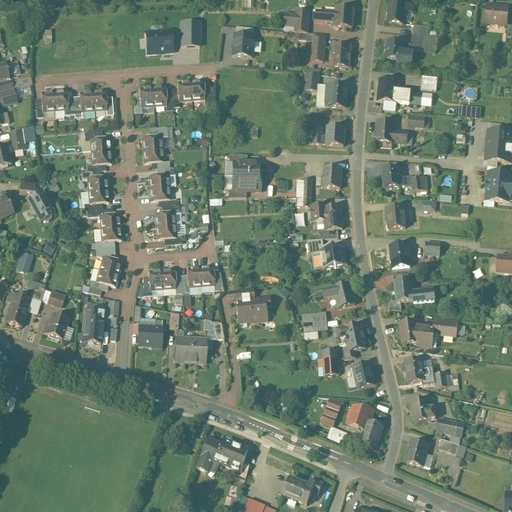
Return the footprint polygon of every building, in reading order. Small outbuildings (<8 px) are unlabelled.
[(413,6),(390,4),(387,25),(404,27),(406,13),(412,14),(413,6)] [(508,9),(486,7),(486,14),(484,16),(485,18),(485,25),(507,27),(508,9)] [(354,11),(336,10),(336,15),(335,25),(335,28),(352,30),(354,11)] [(309,13),(297,12),(296,17),(296,25),(308,26),(309,13)] [(336,15),(314,14),(313,23),(335,25),(336,15)] [(296,17),(286,16),(284,28),(295,29),(296,25),(296,17)] [(199,24),(182,24),(182,48),(199,48),(199,24)] [(308,26),(296,25),(295,29),(295,34),(298,35),(307,35),(308,26)] [(426,28),(414,27),(413,37),(425,38),(426,28)] [(254,31),(236,29),(235,37),(253,39),(254,31)] [(171,33),(145,35),(146,56),(172,54),(171,33)] [(235,37),(233,58),(252,60),(254,39),(253,39),(235,37)] [(425,38),(413,37),(412,47),(424,48),(425,38)] [(437,39),(425,38),(424,48),(436,49),(437,39)] [(403,45),(385,43),(384,50),(388,50),(387,60),(398,62),(401,62),(402,54),(403,45)] [(351,49),(334,47),(332,68),(349,70),(351,49)] [(324,49),(312,48),(312,52),(311,52),(310,62),(323,63),(324,49)] [(413,55),(402,54),(401,62),(398,62),(398,64),(412,66),(413,55)] [(0,81),(8,80),(5,66),(0,67),(0,81)] [(318,77),(307,76),(306,83),(305,92),(317,93),(318,77)] [(437,80),(422,78),(421,91),(436,93),(437,80)] [(203,82),(190,83),(192,104),(204,103),(205,102),(204,99),(204,90),(203,82)] [(397,84),(380,82),(378,103),(395,105),(395,104),(409,106),(410,94),(396,93),(397,84)] [(11,83),(0,85),(0,93),(12,90),(11,83)] [(190,83),(177,84),(178,92),(178,101),(179,104),(192,104),(190,83)] [(17,88),(18,97),(33,96),(32,86),(17,88)] [(348,89),(327,87),(325,109),(329,109),(329,110),(346,111),(348,89)] [(165,88),(152,89),(153,109),(166,108),(166,105),(166,95),(165,88)] [(152,89),(139,90),(140,97),(140,107),(141,110),(153,109),(152,89)] [(215,89),(204,90),(204,99),(214,98),(215,89)] [(12,91),(1,94),(3,101),(6,100),(14,98),(12,91)] [(67,92),(54,93),(55,113),(63,113),(68,112),(68,109),(67,100),(67,92)] [(105,92),(92,93),(94,114),(106,113),(107,113),(106,109),(106,100),(105,92)] [(54,93),(41,94),(41,101),(42,111),(42,114),(43,114),(55,113),(54,93)] [(92,93),(79,94),(80,102),(80,111),(81,115),(94,114),(92,93)] [(417,95),(410,94),(409,106),(416,106),(417,95)] [(428,97),(417,95),(416,106),(427,107),(428,97)] [(214,98),(204,99),(205,102),(204,103),(204,108),(214,107),(214,98)] [(74,109),(68,109),(68,112),(63,113),(64,118),(74,117),(75,117),(74,111),(75,111),(74,109)] [(474,110),(459,109),(459,117),(474,118),(474,110)] [(424,120),(409,119),(408,128),(424,129),(424,120)] [(394,125),(377,124),(376,145),(382,145),(381,151),(391,152),(392,146),(393,146),(393,145),(394,133),(394,125)] [(486,132),(489,133),(500,134),(501,126),(487,125),(486,132)] [(322,129),(314,128),(314,138),(322,139),(322,129)] [(166,129),(158,130),(158,139),(162,139),(167,139),(166,129)] [(345,130),(327,129),(327,139),(322,139),(321,147),(326,147),(343,149),(345,130)] [(158,130),(148,131),(149,140),(158,139),(158,130)] [(102,132),(92,133),(93,142),(102,141),(102,132)] [(92,133),(84,133),(84,143),(90,143),(90,142),(93,142),(92,133)] [(408,134),(394,133),(393,145),(407,146),(408,136),(408,134)] [(511,134),(500,134),(489,133),(486,162),(511,165),(511,163),(511,148),(511,139),(511,134)] [(322,139),(314,138),(313,146),(321,147),(322,139)] [(149,140),(142,140),(143,153),(163,152),(162,139),(158,139),(149,140)] [(93,142),(90,142),(90,143),(91,155),(111,153),(110,141),(102,141),(93,142)] [(24,145),(13,146),(13,153),(25,151),(24,145)] [(6,148),(0,149),(0,169),(10,166),(6,148)] [(143,153),(144,166),(151,166),(164,165),(164,164),(163,152),(143,153)] [(91,155),(91,167),(92,168),(95,168),(104,167),(112,166),(111,153),(91,155)] [(246,165),(232,165),(232,179),(260,179),(260,165),(246,165)] [(342,170),(325,169),(323,190),(340,191),(342,170)] [(398,170),(382,172),(384,190),(400,188),(404,188),(403,179),(399,180),(398,170)] [(511,187),(511,176),(488,174),(486,202),(510,204),(511,190),(511,187)] [(156,178),(149,178),(150,191),(170,190),(169,177),(165,177),(156,178)] [(90,180),(87,181),(88,194),(108,192),(107,179),(100,180),(90,180)] [(260,179),(232,179),(232,192),(232,193),(246,193),(260,193),(260,179)] [(420,179),(412,180),(413,194),(427,192),(426,186),(421,187),(420,179)] [(312,181),(304,181),(303,195),(297,194),(297,200),(311,200),(312,181)] [(36,185),(20,183),(19,193),(30,194),(31,194),(35,191),(36,185)] [(170,190),(150,191),(151,204),(158,204),(167,203),(171,203),(171,202),(170,190)] [(42,195),(41,194),(38,196),(35,191),(31,194),(33,198),(27,202),(31,209),(30,210),(34,217),(35,216),(40,224),(42,223),(44,224),(46,224),(48,223),(50,222),(51,220),(51,218),(54,216),(49,207),(42,195)] [(48,192),(42,195),(49,207),(55,204),(48,192)] [(108,192),(88,194),(89,206),(89,207),(92,206),(102,206),(109,205),(108,192)] [(246,193),(232,193),(232,192),(228,192),(228,201),(246,200),(246,193)] [(0,201),(0,220),(13,214),(9,206),(8,207),(4,199),(0,201)] [(311,200),(297,200),(297,209),(310,210),(311,200)] [(435,205),(420,204),(419,212),(435,213),(435,205)] [(324,208),(313,209),(310,212),(311,224),(324,223),(324,222),(325,222),(324,211),(324,208)] [(403,209),(386,211),(388,232),(405,230),(403,209)] [(324,211),(325,222),(324,222),(324,223),(325,232),(338,231),(342,231),(341,210),(324,211)] [(102,212),(93,212),(93,213),(86,213),(87,220),(99,219),(99,218),(103,218),(102,212)] [(162,216),(154,216),(155,229),(175,228),(174,215),(171,215),(162,216)] [(103,218),(99,218),(99,219),(100,231),(120,230),(119,217),(112,217),(103,218)] [(175,228),(155,229),(156,242),(164,242),(173,241),(176,241),(176,240),(175,228)] [(120,230),(100,231),(101,244),(105,244),(114,244),(121,243),(120,230)] [(338,231),(325,232),(320,232),(320,242),(322,242),(338,241),(338,231)] [(320,242),(307,244),(309,259),(321,257),(320,252),(324,251),(322,242),(320,242)] [(407,247),(390,249),(393,271),(410,269),(407,247)] [(334,249),(324,251),(320,252),(321,257),(323,272),(348,268),(345,250),(335,252),(334,249)] [(105,250),(96,251),(97,259),(102,260),(106,260),(105,250)] [(114,250),(105,250),(106,260),(115,263),(114,250)] [(30,258),(22,256),(20,264),(28,266),(30,258)] [(497,275),(511,276),(511,258),(507,258),(499,257),(497,275)] [(106,260),(102,260),(99,272),(118,277),(122,264),(115,263),(106,260)] [(212,268),(199,269),(201,289),(213,288),(214,288),(214,285),(213,275),(212,268)] [(199,269),(186,270),(187,277),(188,287),(188,290),(189,290),(201,289),(199,269)] [(174,271),(161,272),(163,292),(175,291),(176,291),(175,288),(175,278),(174,271)] [(118,277),(99,272),(96,284),(96,285),(99,285),(108,288),(115,289),(118,277)] [(161,272),(148,273),(149,280),(149,290),(150,293),(163,292),(161,272)] [(220,275),(213,275),(214,285),(222,284),(220,275)] [(411,282),(394,284),(396,303),(396,305),(400,305),(413,303),(413,295),(411,282)] [(96,284),(91,283),(89,289),(97,291),(98,291),(99,285),(96,285),(96,284)] [(222,284),(214,285),(214,288),(213,288),(214,293),(223,293),(222,284)] [(108,288),(99,285),(98,291),(101,292),(107,294),(108,288)] [(350,286),(333,290),(336,299),(338,311),(355,307),(350,286)] [(44,291),(28,287),(24,299),(41,304),(41,302),(44,292),(44,291)] [(97,291),(89,289),(87,295),(91,296),(100,298),(101,292),(98,291),(97,291)] [(143,290),(139,290),(137,299),(151,298),(150,293),(149,290),(143,290)] [(333,290),(322,293),(324,302),(336,299),(333,290)] [(251,291),(233,292),(235,304),(238,304),(237,303),(253,302),(253,296),(252,296),(251,291)] [(51,294),(44,292),(41,302),(47,304),(51,294)] [(433,293),(413,295),(413,303),(413,305),(434,303),(433,293)] [(65,299),(51,294),(47,304),(47,305),(61,309),(65,299)] [(91,296),(81,295),(79,309),(89,310),(91,296)] [(29,302),(10,296),(7,304),(11,305),(27,310),(29,302)] [(319,296),(311,298),(313,304),(320,303),(319,296)] [(253,302),(237,303),(238,304),(238,312),(236,313),(238,324),(248,323),(250,325),(253,325),(255,322),(263,322),(263,321),(262,311),(266,311),(265,300),(253,302)] [(119,316),(119,302),(109,302),(109,316),(119,316)] [(396,305),(396,303),(390,304),(389,306),(389,313),(401,314),(400,305),(396,305)] [(27,310),(11,305),(5,325),(21,330),(27,310)] [(141,309),(134,307),(133,324),(140,325),(141,309)] [(104,314),(86,312),(83,344),(101,346),(104,314)] [(178,317),(169,315),(169,332),(177,333),(178,317)] [(326,315),(311,317),(312,325),(327,323),(326,315)] [(68,322),(52,317),(48,328),(46,327),(43,336),(61,342),(68,322)] [(312,325),(303,326),(304,334),(328,331),(327,323),(312,325)] [(445,324),(434,323),(433,330),(444,331),(445,324)] [(221,326),(211,324),(215,342),(224,341),(221,326)] [(416,324),(399,326),(402,346),(417,344),(418,344),(422,343),(421,335),(417,335),(416,328),(416,324)] [(458,326),(445,324),(444,331),(433,330),(432,336),(437,337),(456,339),(458,326)] [(361,327),(344,331),(344,332),(337,333),(340,348),(347,346),(348,354),(348,355),(349,355),(355,353),(366,351),(364,343),(367,341),(366,337),(363,337),(361,327)] [(431,330),(416,328),(417,335),(421,335),(422,343),(418,344),(417,344),(418,348),(431,349),(432,348),(429,348),(431,330)] [(161,330),(138,329),(137,348),(161,349),(161,330)] [(437,337),(432,336),(433,330),(431,330),(429,348),(432,348),(431,349),(436,350),(437,337)] [(191,341),(176,341),(174,365),(189,365),(191,341)] [(206,342),(191,341),(189,365),(205,366),(206,342)] [(337,352),(323,353),(323,362),(337,361),(337,352)] [(323,353),(315,353),(315,362),(317,362),(323,362),(323,353)] [(323,362),(317,362),(317,369),(324,369),(324,378),(338,378),(337,361),(323,362)] [(421,361),(405,364),(408,386),(425,383),(421,361)] [(370,366),(353,370),(358,390),(374,386),(370,366)] [(14,375),(3,372),(1,377),(11,381),(12,381),(14,375)] [(441,385),(440,375),(434,376),(436,391),(448,389),(447,384),(441,385)] [(11,381),(1,377),(0,379),(0,383),(9,386),(11,381)] [(0,383),(0,412),(3,413),(11,387),(9,386),(0,383)] [(331,388),(323,387),(322,399),(330,400),(331,388)] [(345,389),(331,388),(330,400),(344,401),(345,389)] [(343,402),(330,401),(330,402),(329,402),(326,409),(339,414),(343,402)] [(427,401),(411,404),(414,425),(431,422),(429,410),(427,401)] [(339,414),(326,409),(324,416),(336,421),(339,414)] [(363,412),(353,409),(352,412),(349,414),(347,419),(349,422),(347,426),(364,432),(367,423),(369,423),(373,413),(364,410),(363,412)] [(336,421),(324,416),(321,424),(333,428),(336,421)] [(451,424),(438,421),(436,433),(442,434),(449,436),(451,424)] [(369,423),(367,423),(364,432),(361,443),(377,448),(383,428),(369,423)] [(451,424),(449,436),(456,437),(458,425),(451,424)] [(464,427),(458,425),(456,437),(462,439),(464,427)] [(347,435),(332,428),(327,439),(338,444),(340,440),(344,442),(347,435)] [(192,451),(199,453),(202,441),(194,439),(192,451)] [(224,447),(209,441),(209,442),(208,441),(201,458),(202,458),(197,470),(208,475),(210,468),(217,471),(219,465),(241,474),(244,465),(247,451),(225,442),(224,446),(224,447)] [(452,445),(441,441),(437,452),(456,458),(456,455),(450,453),(452,445)] [(428,448),(412,443),(406,464),(423,469),(428,448)] [(459,447),(452,445),(450,453),(456,455),(459,447)] [(241,474),(239,481),(245,483),(250,467),(244,465),(241,474)] [(289,481),(282,497),(306,508),(312,494),(318,497),(322,487),(309,482),(307,488),(289,481)] [(244,511),(249,501),(242,498),(238,511),(239,511),(244,511)] [(263,511),(265,508),(249,501),(244,511),(263,511)]
